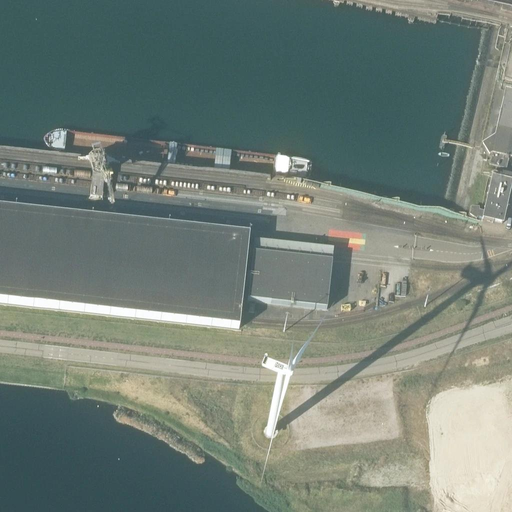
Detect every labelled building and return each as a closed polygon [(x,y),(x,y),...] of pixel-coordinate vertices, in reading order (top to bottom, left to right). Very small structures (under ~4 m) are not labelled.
[(490,162),(489,165),(505,168),(508,158),(511,159),(511,92),(505,91),(501,110),(501,112),(497,130),(492,129),(490,136),(494,137),(494,138),(494,139),(492,150),(491,154),(491,155),(490,161),(490,162)] [(471,209),(469,216),(470,216),(472,217),(476,219),(476,217),(482,219),(482,220),(484,220),(502,224),(503,217),(504,217),(504,216),(503,216),(505,210),(506,210),(505,209),(506,203),(507,203),(508,196),(509,196),(508,196),(509,189),(510,190),(510,189),(511,189),(511,176),(493,172),(492,175),(492,178),(491,178),(492,178),(490,185),(490,184),(489,185),(490,185),(489,192),(488,191),(488,192),(487,198),(486,198),(486,199),(487,199),(486,205),(485,205),(485,206),(484,212),(483,212),(484,212),(484,214),(478,213),(478,210),(478,209),(474,209),(471,209)] [(0,209),(0,303),(238,330),(248,236),(0,209)] [(331,264),(252,255),(247,302),(326,311),(331,264)] [(274,433),(274,432),(273,431),(273,430),(272,429),(271,429),(270,428),(269,428),(268,429),(267,429),(267,430),(266,430),(266,431),(266,432),(266,433),(266,434),(266,435),(267,435),(267,436),(268,436),(269,436),(270,437),(270,436),(271,436),(272,436),(273,435),(273,434),(274,433)]
